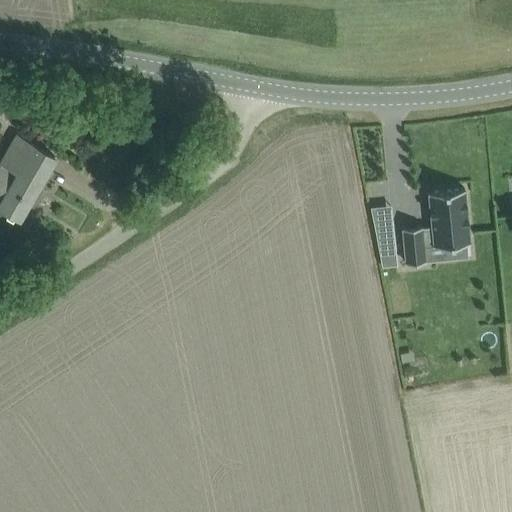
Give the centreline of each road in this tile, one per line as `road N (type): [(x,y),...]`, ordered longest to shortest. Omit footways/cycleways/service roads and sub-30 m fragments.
road 1 (unclassified): [(0,312),(216,172),(242,138),(256,87)]
road 2 (tertiary): [(256,87),(0,45)]
road 3 (tertiary): [(511,83),(387,98),(256,87)]
